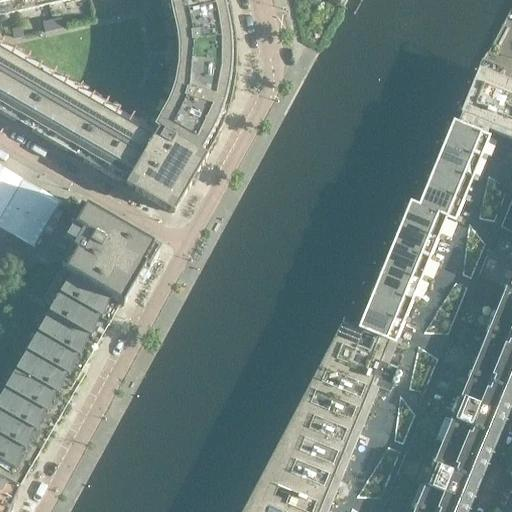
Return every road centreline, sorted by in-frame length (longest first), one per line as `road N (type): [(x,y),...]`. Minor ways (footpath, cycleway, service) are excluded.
road 1 (unclassified): [(41,511),(183,248)]
road 2 (unclassified): [(183,248),(0,149)]
road 3 (unclassified): [(183,248),(270,92)]
